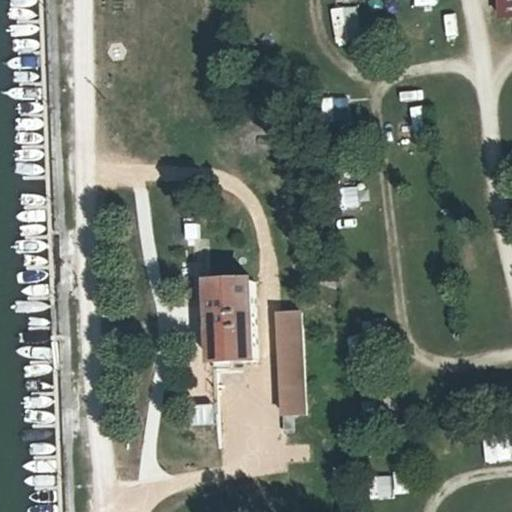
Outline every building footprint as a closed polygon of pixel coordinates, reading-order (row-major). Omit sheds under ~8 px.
[(511,0),(500,0),(501,9),(511,8),(511,0)] [(432,4),(434,40),(462,38),(460,3),(432,4)] [(335,18),(346,58),(361,54),(350,13),(335,18)] [(367,101),(329,103),(330,125),(368,122),(367,101)] [(214,371),(254,370),(250,283),(210,285),(214,371)] [(291,308),(297,412),(321,410),(316,306),(291,308)] [(203,407),(222,406),(221,371),(201,372),(203,407)] [(415,414),(438,413),(436,387),(413,389),(415,414)] [(223,430),(222,408),(204,409),(205,431),(223,430)] [(446,464),(471,463),(469,434),(444,436),(446,464)] [(398,497),(416,497),(417,473),(398,473),(398,497)] [(395,474),(374,475),(376,501),(396,500),(395,474)]
